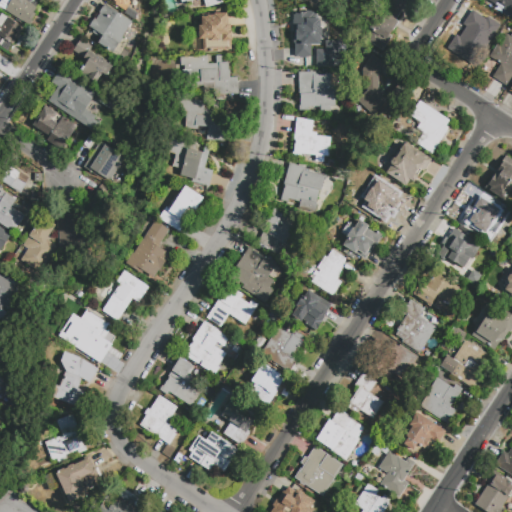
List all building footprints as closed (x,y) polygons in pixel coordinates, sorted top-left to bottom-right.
[(39,0),(44,3),(39,12),(37,11),(28,26),(0,8),(0,3),(2,0),(39,0)] [(107,0),(129,0),(128,2),(130,3),(124,12),(107,0)] [(222,0),(224,4),(207,8),(204,0),(195,0),(195,3),(182,7),(180,0),(222,0)] [(401,0),(408,4),(401,15),(401,16),(397,23),(399,25),(391,38),(393,39),(384,54),(365,41),(385,8),(372,0),(401,0)] [(511,17),(486,0),(511,0),(511,17)] [(91,30),(106,7),(131,24),(123,36),(126,38),(114,55),(98,44),(102,38),(91,30)] [(319,44),(318,11),(291,12),(293,57),(310,56),(310,45),(319,44)] [(482,57),(475,53),(469,62),(449,50),(457,37),(461,39),(467,29),(464,27),(473,13),(475,14),(493,25),(482,42),(489,46),(482,57)] [(232,40),(233,51),(205,52),(204,40),(201,40),(200,26),(204,26),(203,18),(204,18),(209,17),(209,16),(216,16),(216,15),(228,14),(229,25),(230,25),(230,33),(233,33),(233,40),(232,40)] [(0,47),(0,19),(2,16),(25,32),(14,47),(9,54),(0,47)] [(317,68),(300,68),(300,45),(301,45),(301,29),(308,29),(309,33),(335,32),(336,52),(316,52),(317,68)] [(511,78),(507,86),(495,78),(503,65),(492,57),(499,45),(501,46),(508,35),(511,37),(511,78)] [(315,49),(315,67),(344,66),(343,40),(324,40),(324,49),(315,49)] [(75,53),(82,42),(94,49),(91,54),(99,59),(99,57),(109,64),(108,65),(117,71),(109,82),(105,80),(107,77),(104,76),(97,87),(81,76),(86,67),(84,66),(87,61),(75,53)] [(374,58),(385,66),(379,78),(379,96),(387,105),(375,117),(360,103),(368,95),(369,95),(368,84),(364,84),(364,72),(374,58)] [(209,67),(218,66),(218,59),(223,59),(223,66),(230,65),(230,73),(231,73),(232,81),(239,80),(240,97),(216,98),(216,92),(205,92),(205,89),(194,89),(193,60),(209,60),(209,67)] [(59,71),(66,81),(60,86),(52,75),(59,71)] [(332,116),(322,116),(322,109),(309,110),(309,113),(301,113),(300,75),(317,74),(317,77),(332,76),(332,90),(336,90),(337,109),(331,110),(332,116)] [(74,80),(95,94),(84,111),(96,119),(90,128),(54,104),(64,88),(67,90),(74,80)] [(120,106),(115,114),(105,107),(110,99),(120,106)] [(226,144),(208,143),(209,129),(199,129),(199,132),(187,131),(188,115),(174,114),(175,102),(207,104),(206,112),(220,113),(219,128),(227,128),(226,144)] [(421,103),(451,123),(445,132),(449,134),(434,157),(417,146),(425,135),(418,131),(422,125),(411,118),(421,103)] [(34,128),(47,108),(79,129),(63,153),(48,143),(51,139),(34,128)] [(332,140),(330,159),(326,159),(325,165),(319,164),(319,168),(300,166),(301,160),(293,159),(298,120),(315,122),(313,135),(318,135),(318,138),(332,140)] [(214,172),(210,188),(193,184),(194,180),(181,177),(183,171),(174,169),(177,156),(169,153),(173,135),(199,142),(197,151),(205,153),(207,146),(212,148),(206,170),(214,172)] [(419,178),(410,192),(396,182),(403,171),(389,162),(398,149),(395,148),(400,140),(426,156),(423,160),(425,161),(415,176),(419,178)] [(126,160),(111,183),(100,176),(98,179),(84,170),(102,144),(126,160)] [(27,186),(21,195),(0,180),(0,164),(7,153),(20,162),(15,170),(21,174),(17,179),(27,186)] [(511,188),(504,201),(485,188),(505,156),(511,160),(511,188)] [(326,178),(322,192),(320,192),(316,205),(318,206),(317,212),(280,202),(290,165),(308,170),(307,173),(326,178)] [(33,174),(41,174),(41,182),(33,182),(33,174)] [(395,215),(387,228),(371,218),(379,207),(366,199),(376,182),(390,191),(392,187),(401,193),(390,211),(395,215)] [(102,187),(118,197),(101,223),(85,213),(91,204),(93,205),(98,196),(97,195),(102,187)] [(160,221),(168,210),(172,212),(180,199),(178,197),(185,187),(206,200),(197,213),(191,209),(183,220),(188,223),(181,235),(160,221)] [(0,189),(16,201),(12,208),(25,217),(14,234),(0,224),(0,189)] [(490,222),(493,224),(491,229),(501,235),(495,245),(466,226),(470,220),(465,216),(481,194),(496,204),(490,214),(494,216),(490,222)] [(273,252),(259,245),(264,235),(268,237),(272,227),(267,224),(269,219),(274,221),(277,214),(294,222),(289,233),(292,235),(287,245),(293,248),(286,261),(272,254),(273,252)] [(384,233),(373,249),(367,245),(357,260),(337,247),(342,239),(338,236),(344,228),(347,230),(357,215),(384,233)] [(60,218),(77,218),(77,224),(89,223),(90,251),(61,252),(60,218)] [(43,220),(57,229),(48,242),(58,248),(41,275),(23,263),(30,252),(25,248),(43,220)] [(156,224),(170,233),(161,246),(163,248),(161,251),(171,258),(162,273),(160,272),(155,280),(144,274),(143,276),(127,265),(133,255),(135,256),(156,224)] [(0,229),(13,238),(3,254),(0,252),(0,229)] [(467,250),(480,258),(481,259),(480,261),(470,276),(457,267),(454,271),(441,263),(455,242),(453,241),(460,229),(475,239),(467,250)] [(275,283),(262,303),(243,291),(245,287),(242,285),(240,287),(233,283),(241,269),(239,268),(251,249),(278,266),(269,279),(275,283)] [(341,290),(335,300),(311,285),(326,259),(328,260),(333,252),(347,261),(341,271),(346,274),(340,283),(334,279),(332,284),(341,290)] [(432,308),(415,296),(422,285),(428,289),(436,277),(434,276),(439,269),(451,276),(447,282),(461,291),(450,306),(438,298),(432,308)] [(124,271),(149,287),(138,302),(132,298),(117,321),(102,311),(119,284),(116,282),(124,271)] [(511,309),(508,307),(510,304),(499,296),(507,284),(505,283),(511,272),(511,309)] [(12,317),(10,320),(5,328),(0,324),(0,314),(2,312),(0,310),(0,277),(18,289),(12,298),(18,302),(11,314),(5,310),(3,312),(12,317)] [(208,321),(211,316),(230,288),(259,308),(254,316),(246,328),(230,317),(222,330),(208,321)] [(292,319),(298,310),(297,309),(303,299),(304,300),(309,293),(322,301),(319,305),(327,310),(330,306),(332,308),(316,334),(309,329),(307,329),(306,327),(305,325),(304,323),(302,324),(300,324),(298,323),(292,319)] [(408,319),(403,316),(405,313),(412,302),(426,311),(425,313),(419,323),(433,332),(423,347),(426,348),(421,356),(404,346),(407,341),(398,335),(408,319)] [(495,303),(511,314),(511,327),(509,332),(508,332),(495,351),(487,345),(472,335),(478,326),(479,327),(495,303)] [(88,311),(99,318),(103,321),(99,327),(106,332),(110,325),(114,328),(102,347),(109,352),(100,365),(85,355),(92,344),(85,339),(83,342),(72,335),(83,319),(88,311)] [(219,368),(215,375),(200,365),(203,361),(201,360),(198,365),(188,358),(189,356),(185,353),(205,321),(230,337),(223,347),(213,340),(210,343),(226,353),(217,367),(219,368)] [(298,364),(291,375),(263,356),(281,329),(293,337),(296,334),(305,340),(303,344),(305,345),(294,361),(298,364)] [(486,354),(477,368),(483,372),(472,388),(440,366),(447,355),(453,359),(466,340),(486,354)] [(418,360),(413,369),(410,367),(401,380),(394,375),(391,381),(384,377),(381,382),(366,373),(376,358),(380,360),(391,343),(418,360)] [(0,352),(11,359),(6,367),(0,363),(0,352)] [(72,355),(99,371),(91,385),(83,380),(79,392),(87,395),(81,411),(52,399),(56,386),(60,388),(66,371),(61,364),(65,354),(72,355)] [(203,393),(193,409),(171,394),(168,398),(160,393),(182,360),(195,369),(190,377),(198,382),(195,388),(203,393)] [(285,379),(270,404),(262,399),(258,404),(253,401),(256,397),(250,394),(256,385),(252,382),(264,364),(285,379)] [(441,372),(435,380),(433,379),(428,385),(423,381),(427,375),(425,373),(431,364),(441,372)] [(0,369),(14,380),(12,383),(21,389),(10,404),(4,399),(8,395),(1,390),(0,391),(0,369)] [(385,405),(374,421),(362,413),(360,417),(353,412),(355,410),(350,406),(359,392),(356,389),(365,376),(379,385),(371,396),(385,405)] [(457,413),(448,427),(422,409),(429,398),(428,397),(439,381),(452,390),(454,386),(463,392),(452,410),(457,413)] [(180,433),(171,448),(141,428),(147,418),(145,417),(149,411),(151,412),(161,398),(179,410),(169,426),(180,433)] [(243,448),(225,436),(232,425),(222,419),(235,398),(258,413),(254,420),(257,421),(249,433),(251,435),(243,448)] [(366,434),(347,463),(332,453),(332,452),(325,447),(328,444),(326,443),(335,428),(332,426),(340,413),(360,426),(358,429),(366,434)] [(433,450),(425,463),(397,445),(402,438),(396,434),(409,413),(431,428),(433,424),(440,428),(429,447),(433,450)] [(58,424),(74,417),(83,440),(82,440),(86,450),(87,449),(89,453),(80,456),(79,454),(55,463),(47,445),(64,438),(58,424)] [(394,446),(387,457),(382,454),(378,459),(371,454),(383,438),(394,446)] [(187,456),(192,449),(196,452),(200,446),(211,453),(220,439),(240,452),(225,475),(215,469),(211,474),(190,460),(191,459),(187,456)] [(511,447),(511,475),(495,465),(504,452),(508,454),(511,447)] [(324,498),(300,483),(311,466),(305,462),(315,448),(344,467),(324,498)] [(409,486),(400,499),(373,482),(391,455),(407,465),(409,461),(416,466),(405,484),(409,486)] [(89,459),(90,462),(91,461),(94,468),(93,468),(95,474),(81,480),(85,489),(86,491),(85,493),(83,495),(81,495),(81,500),(70,505),(56,473),(89,459)] [(484,511),(476,507),(484,495),(490,486),(486,483),(493,471),(511,484),(505,494),(511,498),(501,511),(484,511)] [(315,511),(314,511),(271,511),(275,508),(272,506),(276,499),(278,501),(284,492),(285,492),(288,487),(295,492),(297,490),(315,502),(311,508),(315,511)] [(362,511),(356,507),(369,487),(380,494),(377,498),(383,501),(385,498),(392,502),(390,505),(391,507),(387,511),(362,511)] [(109,511),(114,505),(111,503),(115,497),(118,499),(120,497),(129,503),(131,500),(136,504),(138,501),(150,509),(148,511),(109,511)]
